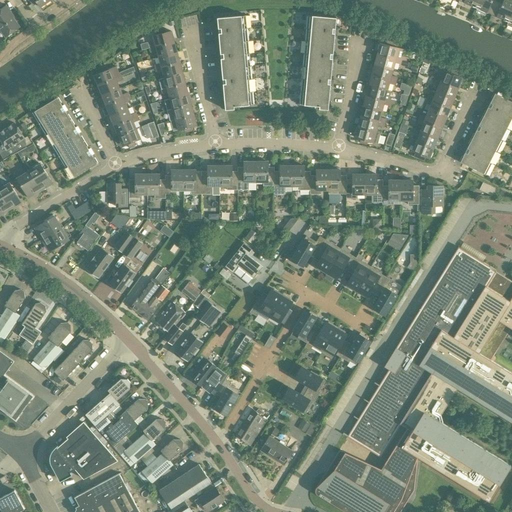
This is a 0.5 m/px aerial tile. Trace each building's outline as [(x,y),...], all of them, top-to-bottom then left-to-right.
[(487,13),(491,15),(496,4),(491,2),(492,0),(478,0),(475,8),(486,13),(487,13)] [(496,17),(508,22),(511,12),(511,2),(506,0),(503,0),(501,6),(496,4),(491,15),(496,17)] [(0,9),(0,26),(6,35),(19,26),(9,12),(11,11),(6,5),(0,9)] [(254,104),(246,15),(244,15),(217,17),(218,27),(215,27),(216,34),(218,34),(220,53),(218,53),(218,59),(221,59),(222,78),(220,78),(221,84),(223,84),(225,109),(234,108),(234,106),(254,104)] [(337,34),(337,27),(335,27),(336,17),(307,15),(299,104),(319,106),(319,108),(328,109),(330,84),(332,84),(333,78),(331,78),(332,59),(335,59),(335,53),(333,53),(335,34),(337,34)] [(149,44),(150,48),(172,42),(172,39),(173,39),(171,31),(165,32),(164,28),(157,30),(158,34),(153,35),(155,42),(149,44)] [(379,51),(379,54),(407,61),(408,57),(402,56),(404,49),(393,46),(394,42),(387,40),(386,44),(380,43),(378,51),(379,51)] [(157,50),(159,56),(176,52),(174,44),(173,44),(172,42),(150,48),(151,52),(157,50)] [(154,64),(155,69),(178,62),(177,60),(178,60),(176,52),(159,56),(160,63),(154,64)] [(377,56),(375,64),(392,69),(394,62),(406,66),(407,61),(379,54),(378,56),(377,56)] [(163,71),(164,77),(182,73),(180,65),(179,65),(178,62),(155,69),(156,73),(163,71)] [(374,72),(373,75),(396,81),(397,77),(391,75),(392,69),(375,64),(373,72),(374,72)] [(412,64),(410,70),(416,72),(418,66),(412,64)] [(98,82),(99,85),(121,76),(135,70),(134,67),(119,72),(116,66),(108,69),(107,66),(95,70),(97,74),(94,75),(97,83),(98,82)] [(433,73),(431,77),(456,87),(457,85),(458,85),(462,78),(457,75),(458,72),(451,69),(450,73),(441,69),(439,75),(433,73)] [(160,85),(161,89),(183,83),(183,81),(184,80),(182,73),(164,77),(166,84),(160,85)] [(371,77),(369,85),(387,89),(389,83),(395,85),(396,81),(373,75),(372,77),(371,77)] [(99,88),(102,95),(119,88),(117,82),(122,80),(121,76),(99,85),(100,87),(99,88)] [(439,85),(437,91),(453,98),(456,90),(455,90),(456,87),(431,77),(434,79),(433,82),(439,85)] [(168,92),(170,98),(187,93),(185,86),(184,86),(183,83),(161,89),(162,93),(168,92)] [(404,90),(403,94),(408,95),(410,90),(412,85),(406,84),(404,90)] [(368,93),(368,96),(395,103),(396,99),(391,98),(391,97),(389,97),(391,91),(387,90),(387,89),(369,85),(367,93),(368,93)] [(106,102),(107,105),(129,96),(127,92),(121,95),(119,88),(102,95),(105,103),(106,102)] [(428,94),(427,98),(448,107),(449,105),(450,105),(453,98),(437,91),(434,97),(428,94)] [(166,106),(167,110),(189,104),(188,102),(190,101),(187,93),(170,98),(172,104),(166,106)] [(486,174),(488,175),(511,127),(511,101),(494,93),(490,102),(488,101),(485,106),(487,107),(478,124),(476,123),(474,129),(476,130),(467,147),(465,146),(462,152),(464,153),(460,161),(484,174),(486,174)] [(107,108),(110,115),(127,108),(125,102),(131,100),(129,96),(107,105),(108,107),(107,108)] [(366,98),(364,106),(381,110),(383,104),(394,107),(395,103),(368,96),(367,98),(366,98)] [(74,177),(97,163),(92,155),(94,154),(90,148),(88,149),(79,133),(80,132),(77,126),(75,128),(65,111),(67,110),(64,105),(62,106),(57,97),(32,112),(72,178),(74,177)] [(431,105),(428,111),(445,118),(448,110),(447,110),(448,107),(427,98),(425,102),(431,105)] [(174,113),(176,119),(193,114),(191,106),(190,107),(189,104),(167,110),(168,114),(174,113)] [(363,114),(362,116),(385,122),(386,118),(380,117),(381,110),(364,106),(362,113),(363,114)] [(114,122),(115,125),(137,116),(135,112),(130,115),(127,108),(110,115),(113,123),(114,122)] [(420,114),(418,118),(440,127),(441,125),(442,125),(445,118),(428,111),(426,117),(420,114)] [(193,114),(176,119),(170,121),(173,131),(184,128),(185,132),(192,130),(191,126),(195,125),(194,122),(195,122),(193,114)] [(115,128),(118,135),(135,129),(133,122),(139,120),(137,116),(115,125),(116,127),(115,128)] [(360,119),(358,126),(376,131),(377,125),(384,126),(385,122),(362,116),(361,119),(360,119)] [(423,125),(420,131),(437,138),(440,130),(439,130),(440,127),(418,118),(417,122),(423,125)] [(147,123),(152,139),(159,136),(154,121),(147,123)] [(157,124),(161,136),(167,134),(163,122),(157,124)] [(26,137),(18,127),(15,123),(0,132),(0,136),(6,150),(0,153),(4,160),(26,147),(24,138),(26,137)] [(381,133),(376,131),(358,126),(356,134),(357,135),(356,137),(360,139),(359,142),(367,144),(368,140),(378,143),(381,133)] [(135,129),(118,135),(121,143),(123,142),(124,145),(128,144),(129,147),(136,144),(134,141),(139,139),(135,129)] [(411,137),(411,138),(432,147),(433,145),(434,145),(437,138),(420,131),(416,140),(411,137)] [(385,144),(391,146),(395,134),(389,132),(385,144)] [(403,137),(397,135),(393,147),(399,149),(403,137)] [(432,147),(411,138),(409,143),(414,145),(412,151),(417,153),(415,156),(422,159),(424,156),(429,158),(432,150),(431,150),(432,147)] [(33,143),(27,147),(30,152),(36,149),(33,143)] [(249,181),(256,181),(256,161),(244,161),(244,167),(237,167),(237,171),(238,171),(238,190),(249,190),(249,181)] [(263,185),(273,185),(274,185),(274,171),(274,166),(268,167),(268,161),(256,161),(256,181),(263,181),(263,185)] [(40,164),(29,171),(40,191),(52,183),(40,164)] [(212,186),(220,185),(219,165),(207,165),(207,171),(201,171),(201,175),(201,194),(212,194),(212,186)] [(227,190),(238,190),(238,171),(237,171),(232,171),(232,165),(219,165),(220,185),(227,186),(227,190)] [(285,185),(292,185),(292,165),(280,165),(280,171),(274,171),(274,185),(273,185),(273,194),(285,194),(285,185)] [(299,190),(310,190),(310,175),(310,171),(304,171),(304,165),(292,165),(292,185),(299,185),(299,190)] [(176,190),(183,190),(183,170),(171,170),(171,175),(165,175),(165,179),(165,194),(166,194),(176,194),(176,190)] [(191,194),(201,194),(201,175),(195,175),(195,170),(183,170),(183,190),(191,190),(191,194)] [(321,190),(328,190),(328,170),(316,170),(316,175),(310,175),(310,190),(310,194),(321,194),(321,190)] [(335,194),(346,194),(346,179),(347,179),(347,175),(340,175),(340,170),(328,170),(328,190),(335,190),(335,194)] [(40,191),(29,171),(17,178),(29,198),(40,191)] [(129,179),(129,198),(129,203),(140,203),(140,198),(140,194),(147,194),(147,174),(135,174),(135,179),(129,179)] [(166,198),(166,194),(165,194),(165,179),(159,179),(159,174),(147,174),(147,194),(154,194),(154,198),(166,198)] [(357,194),(364,194),(364,174),(352,174),(352,179),(347,179),(346,179),(346,194),(346,198),(357,198),(357,194)] [(371,202),(382,202),(382,185),(383,185),(383,179),(376,179),(376,174),(364,174),(364,194),(371,194),(371,202)] [(382,202),(382,204),(400,204),(400,180),(388,180),(388,185),(383,185),(382,185),(382,202)] [(413,180),(400,180),(400,204),(401,204),(401,200),(408,200),(408,204),(419,204),(419,185),(413,185),(413,180)] [(484,182),(481,190),(495,195),(498,187),(484,182)] [(10,183),(0,188),(0,194),(9,209),(21,202),(10,183)] [(120,188),(120,183),(115,183),(115,184),(108,184),(108,192),(100,192),(100,202),(108,202),(116,202),(116,206),(127,206),(127,188),(120,188)] [(442,195),(444,195),(444,188),(442,187),(442,186),(434,186),(434,185),(427,185),(427,189),(421,189),(421,213),(434,213),(434,205),(442,205),(442,195)] [(0,215),(9,209),(0,194),(0,215)] [(92,209),(88,202),(87,201),(76,208),(75,209),(80,217),(92,209)] [(95,213),(89,220),(92,222),(94,224),(100,216),(95,212),(95,213)] [(117,214),(111,223),(121,230),(129,218),(125,215),(117,214)] [(35,228),(42,240),(61,228),(54,216),(35,228)] [(295,219),(290,220),(287,224),(291,228),(297,220),(295,219)] [(148,235),(153,224),(146,221),(141,232),(148,235)] [(84,224),(74,237),(78,240),(77,241),(89,249),(99,235),(84,224)] [(165,224),(161,229),(170,236),(174,230),(165,224)] [(204,225),(201,230),(211,236),(218,227),(204,225)] [(192,226),(188,231),(196,236),(199,231),(192,226)] [(61,228),(42,240),(49,252),(69,240),(61,228)] [(257,235),(251,230),(244,238),(251,243),(257,235)] [(134,237),(126,231),(114,246),(123,253),(134,237)] [(393,234),(391,237),(402,244),(407,236),(393,234)] [(316,242),(306,236),(292,259),(296,261),(295,263),(302,267),(305,263),(304,263),(311,252),(316,255),(323,244),(317,240),(316,242)] [(143,243),(134,237),(123,253),(131,259),(143,243)] [(341,248),(330,242),(328,247),(323,244),(316,255),(321,258),(316,266),(318,267),(317,269),(326,273),(341,248)] [(483,260),(487,255),(466,242),(462,247),(483,260)] [(253,250),(244,243),(225,266),(233,273),(238,266),(254,278),(257,274),(258,274),(260,272),(259,271),(263,267),(248,255),(253,250)] [(342,433),(380,457),(401,424),(406,427),(384,463),(381,468),(339,449),(315,488),(315,490),(315,493),(317,494),(337,507),(346,511),(399,511),(414,489),(417,464),(417,461),(418,456),(489,501),(511,465),(437,420),(457,388),(511,421),(511,372),(485,356),(505,324),(511,328),(511,285),(502,279),(503,278),(502,277),(501,279),(497,276),(493,274),(496,270),(458,246),(384,366),(389,369),(379,384),(374,382),(379,385),(369,401),(364,398),(363,399),(368,402),(358,418),(354,415),(353,416),(358,419),(348,435),(343,432),(342,433)] [(101,247),(85,268),(99,278),(114,257),(101,247)] [(349,269),(356,258),(341,248),(326,273),(334,278),(335,277),(337,278),(344,266),(349,269)] [(356,292),(371,267),(362,261),(364,257),(358,254),(356,258),(349,269),(354,272),(347,284),(349,285),(348,287),(356,292)] [(411,262),(408,267),(413,270),(417,263),(411,262)] [(123,264),(109,284),(122,293),(136,273),(123,264)] [(377,292),(386,277),(381,274),(381,273),(371,267),(356,292),(364,297),(365,295),(367,296),(372,289),(377,292)] [(131,307),(139,313),(154,294),(170,273),(163,268),(149,287),(146,286),(131,307)] [(224,277),(228,272),(223,268),(220,273),(224,277)] [(394,308),(399,311),(424,270),(419,268),(394,308)] [(385,315),(399,291),(389,285),(392,280),(386,277),(377,292),(382,295),(376,306),(375,305),(373,310),(380,314),(381,312),(385,315)] [(194,301),(202,292),(191,283),(191,284),(189,282),(181,291),(194,301)] [(154,294),(139,313),(148,320),(158,307),(156,305),(161,300),(163,301),(171,292),(162,285),(155,295),(154,294)] [(202,292),(194,301),(192,303),(200,310),(211,295),(203,289),(202,292)] [(282,294),(274,289),(273,291),(271,290),(267,297),(260,294),(249,312),(256,316),(257,314),(267,320),(269,316),(282,294)] [(7,308),(16,312),(25,299),(24,292),(20,290),(14,291),(5,306),(7,308)] [(280,322),(291,302),(290,301),(291,299),(282,294),(269,316),(280,322)] [(204,323),(216,308),(216,307),(209,301),(208,301),(196,316),(203,322),(204,323)] [(164,334),(166,336),(175,325),(186,312),(173,302),(157,322),(167,330),(164,334)] [(27,340),(34,344),(42,332),(35,328),(46,311),(45,306),(41,303),(36,304),(22,324),(25,326),(20,335),(27,340)] [(0,336),(4,339),(20,316),(16,312),(7,308),(0,318),(0,336)] [(309,313),(305,310),(293,330),(300,334),(297,338),(307,343),(314,330),(310,327),(314,319),(315,320),(317,315),(310,311),(309,313)] [(166,336),(165,338),(172,344),(187,326),(183,322),(179,327),(175,325),(166,336)] [(337,327),(329,322),(328,324),(326,323),(319,333),(314,330),(307,343),(304,347),(310,350),(312,347),(322,352),(337,327)] [(61,323),(48,338),(51,340),(58,347),(71,332),(70,326),(67,323),(61,323)] [(225,339),(232,329),(224,323),(217,332),(225,339)] [(340,357),(347,345),(342,342),(346,335),(344,334),(345,332),(337,327),(322,352),(332,358),(335,354),(340,357)] [(203,341),(191,332),(186,338),(181,344),(176,352),(187,361),(193,354),(195,355),(200,349),(198,348),(203,341)] [(356,365),(370,341),(366,339),(367,337),(360,333),(358,337),(358,338),(352,348),(347,345),(340,357),(349,362),(350,361),(356,365)] [(369,347),(373,350),(375,351),(383,337),(378,334),(369,347)] [(240,356),(251,340),(252,339),(246,335),(234,352),(240,356)] [(269,349),(276,338),(270,335),(264,346),(269,349)] [(27,340),(22,348),(28,352),(34,344),(27,340)] [(34,360),(45,370),(62,350),(58,347),(51,340),(34,360)] [(70,354),(80,363),(92,350),(92,345),(87,340),(83,341),(70,354)] [(15,361),(0,349),(0,407),(16,419),(33,396),(4,375),(15,361)] [(64,381),(80,363),(70,354),(54,372),(64,381)] [(203,366),(193,378),(202,386),(216,369),(217,367),(208,360),(203,366)] [(225,379),(225,378),(225,379),(228,375),(217,367),(216,369),(202,386),(210,392),(213,389),(213,388),(218,391),(225,379)] [(325,381),(302,367),(299,371),(298,370),(294,377),(298,379),(309,385),(305,390),(317,397),(320,392),(319,391),(325,381)] [(225,416),(228,411),(227,411),(240,390),(230,384),(231,382),(225,379),(225,378),(225,379),(218,391),(223,394),(215,408),(219,410),(218,412),(225,416)] [(110,392),(117,400),(130,388),(130,382),(128,379),(121,379),(108,390),(110,392)] [(302,396),(292,389),(288,387),(283,394),(285,395),(283,398),(306,412),(312,402),(313,403),(317,397),(305,390),(302,396)] [(86,414),(96,425),(99,423),(120,404),(117,400),(110,392),(89,411),(86,414)] [(126,410),(126,411),(128,413),(135,420),(147,409),(148,403),(145,399),(138,399),(126,410)] [(236,434),(250,446),(267,419),(260,414),(263,411),(259,408),(256,411),(253,408),(236,434)] [(107,431),(117,443),(138,424),(135,420),(128,413),(126,411),(120,416),(120,419),(107,431)] [(143,431),(152,440),(165,429),(165,422),(162,419),(156,419),(143,431)] [(298,428),(305,432),(311,424),(303,419),(298,428)] [(118,461),(84,422),(72,432),(74,433),(59,447),(55,450),(53,453),(53,454),(52,459),(52,463),(60,478),(76,470),(80,474),(84,479),(118,461)] [(131,465),(155,444),(145,433),(122,454),(131,465)] [(277,461),(283,465),(292,451),(283,445),(285,443),(280,440),(279,442),(270,437),(261,450),(274,458),(278,460),(277,461)] [(160,450),(169,460),(182,449),(183,443),(180,439),(173,439),(160,450)] [(121,453),(128,447),(122,440),(114,445),(121,453)] [(152,483),(173,464),(163,453),(142,471),(152,483)] [(159,491),(171,509),(184,501),(211,482),(199,464),(159,491)] [(139,511),(119,473),(75,497),(79,505),(75,507),(78,511),(139,511)] [(5,476),(0,478),(3,484),(8,481),(6,476),(5,475),(5,476)] [(202,503),(207,511),(224,500),(215,487),(194,501),(198,506),(202,503)] [(0,511),(20,511),(23,509),(14,490),(0,497),(0,511)] [(191,511),(184,501),(171,509),(173,511),(191,511)]
